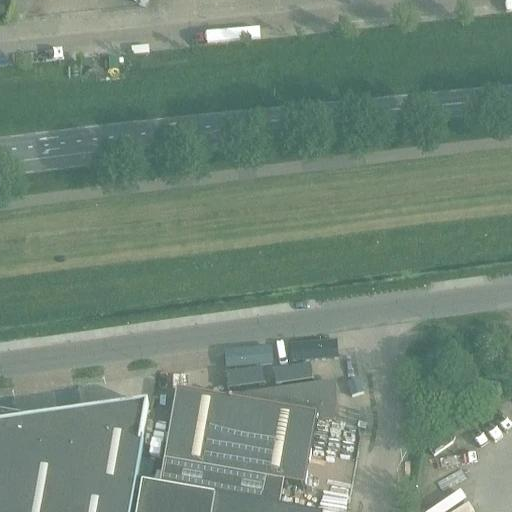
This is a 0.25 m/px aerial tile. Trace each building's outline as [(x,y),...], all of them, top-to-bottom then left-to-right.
[(408,367),(408,371),(409,375),(416,374),(415,366),(408,367)] [(160,489),(280,510),(285,486),(305,490),(316,422),(330,425),(331,420),(332,412),(333,404),(333,396),(331,388),(276,396),(276,401),(276,405),(275,410),(177,393),(160,489)] [(0,511),(131,511),(144,444),(142,444),(149,408),(33,424),(0,418),(0,511)] [(147,445),(139,481),(151,483),(158,448),(147,445)] [(292,511),(280,510),(160,489),(143,485),(138,511),(292,511)]
